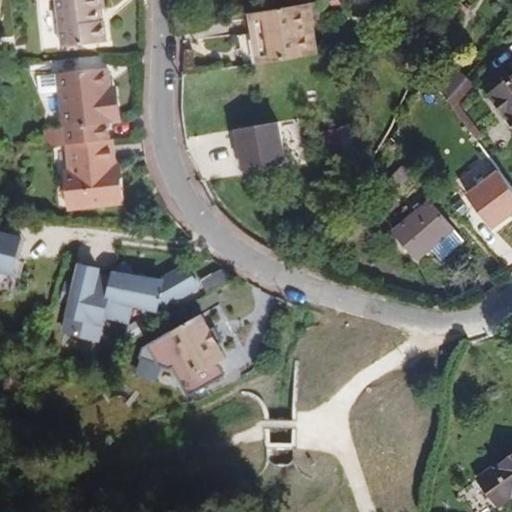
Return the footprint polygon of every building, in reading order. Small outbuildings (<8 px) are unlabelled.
[(105,9),(104,0),(57,0),(63,47),(108,41),(105,19),(100,20),(99,9),(105,9)] [(317,53),(309,3),(252,13),(256,34),(266,32),(271,61),(317,53)] [(256,34),(261,63),(271,61),(266,32),(256,34)] [(450,72),(443,66),(430,79),(447,101),(465,79),(453,69),(450,72)] [(115,122),(112,99),(106,100),(105,92),(111,88),(111,87),(108,68),(58,74),(60,91),(64,128),(56,129),(58,144),(58,145),(66,145),(108,140),(106,123),(115,122)] [(60,91),(58,74),(38,76),(40,94),(60,91)] [(458,104),(474,86),(465,79),(447,101),(475,138),(481,134),(458,104)] [(511,120),(511,79),(492,94),(511,120)] [(124,138),(118,86),(111,87),(111,88),(105,92),(106,100),(112,99),(115,122),(106,123),(108,140),(112,139),(124,138)] [(238,129),(245,169),(285,161),(278,122),(238,129)] [(405,135),(408,130),(401,123),(398,127),(405,135)] [(405,135),(398,127),(394,137),(401,145),(405,135)] [(58,144),(56,129),(45,130),(47,145),(58,144)] [(339,129),(326,130),(328,154),(340,153),(339,129)] [(114,179),(113,167),(115,167),(112,139),(108,140),(66,145),(69,171),(64,172),(68,209),(125,202),(122,178),(114,179)] [(500,171),(479,143),(469,150),(490,178),(500,171)] [(392,193),(410,174),(403,168),(384,186),(392,193)] [(511,191),(511,186),(500,171),(490,178),(488,180),(501,199),(511,191)] [(511,231),(511,191),(501,199),(480,214),(500,240),(511,231)] [(454,228),(430,200),(394,231),(417,258),(454,228)] [(26,247),(0,241),(0,276),(18,281),(26,247)] [(103,317),(111,282),(96,278),(98,271),(79,267),(74,290),(65,288),(62,302),(70,305),(64,327),(99,335),(103,317)] [(127,322),(132,305),(144,309),(152,323),(200,292),(187,271),(161,287),(136,281),(130,272),(122,271),(113,276),(111,282),(103,317),(127,322)] [(227,359),(219,342),(211,330),(202,314),(143,347),(141,357),(172,369),(187,397),(227,374),(221,362),(227,359)] [(99,335),(64,327),(63,332),(97,340),(99,335)] [(223,340),(216,327),(211,330),(219,342),(223,340)] [(320,394),(330,385),(327,381),(317,391),(320,394)] [(511,453),(494,467),(478,478),(498,507),(511,496),(511,453)]
